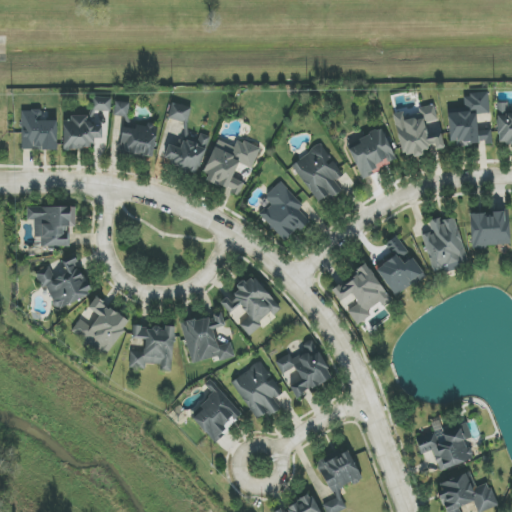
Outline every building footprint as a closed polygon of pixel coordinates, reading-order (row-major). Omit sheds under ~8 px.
[(448,113),(450,146),(489,143),(489,130),(478,131),(477,114),(490,113),(489,93),(464,95),(465,112),(448,113)] [(111,112),(111,98),(92,98),(92,111),(111,112)] [(130,103),(115,102),(114,116),(128,117),(130,103)] [(192,108),(172,103),(168,118),(186,123),(180,148),(168,145),(165,158),(173,160),(172,168),(199,175),(209,137),(186,131),(192,108)] [(497,103),(498,142),(511,141),(511,113),(508,113),(507,103),(497,103)] [(445,148),(442,134),(428,137),(426,123),(437,121),(434,104),(417,108),(418,111),(395,116),(403,158),(423,154),(423,152),(445,148)] [(21,150),(57,151),(58,121),(41,121),(41,111),(22,110),(21,150)] [(63,150),(93,150),(93,139),(103,139),(104,126),(90,126),(90,118),(64,118),(63,150)] [(154,157),(157,128),(122,124),(119,153),(154,157)] [(397,161),(382,129),(346,145),(361,177),(397,161)] [(261,149),(238,139),(234,147),(219,140),(202,179),(239,196),(244,183),(234,178),(240,164),(252,169),(261,149)] [(320,205),(340,190),(335,182),(341,178),(318,146),(291,166),(320,205)] [(302,205),(281,182),(262,199),(268,205),(258,214),(285,242),(308,221),(297,209),(302,205)] [(35,247),(67,247),(67,228),(76,227),(76,207),(27,208),(27,220),(34,220),(35,247)] [(472,248),(511,246),(508,212),(470,214),(472,248)] [(422,235),(433,274),(469,263),(454,216),(429,223),(432,232),(422,235)] [(395,297),(425,277),(399,239),(387,247),(394,257),(376,270),(395,297)] [(332,290),(356,324),(382,306),(383,307),(392,301),(368,266),(332,290)] [(281,310),(254,276),(220,302),(229,314),(240,305),(249,317),(239,324),(249,337),(261,328),(258,323),(271,313),(273,316),(281,310)] [(106,356),(130,322),(96,298),(89,308),(100,316),(91,327),(80,319),(71,332),(106,356)] [(191,364),(218,357),(219,361),(233,358),(222,313),(181,323),(191,364)] [(171,372),(176,327),(165,326),(165,329),(134,326),(132,338),(145,339),(144,353),(131,351),(129,368),(145,369),(146,364),(160,365),(159,371),(171,372)] [(333,379),(313,340),(302,345),(305,352),(293,358),(290,354),(275,361),(282,375),(295,368),(301,380),(290,385),(296,397),(333,379)] [(256,420),(267,414),(268,417),(280,410),(274,400),(281,397),(261,363),(232,380),(256,420)] [(214,443),(240,419),(215,392),(190,416),(214,443)] [(472,461),(460,425),(415,439),(421,455),(433,451),(439,471),(472,461)] [(340,511),(347,509),(338,491),(362,479),(349,451),(340,455),(338,452),(316,462),(334,499),(324,504),(328,511),(340,511)] [(482,511),(497,507),(489,483),(474,488),(469,473),(436,485),(445,511),(462,511),(461,509),(474,504),(477,511),(482,511)] [(320,511),(311,494),(286,506),(287,509),(280,511),(320,511)]
